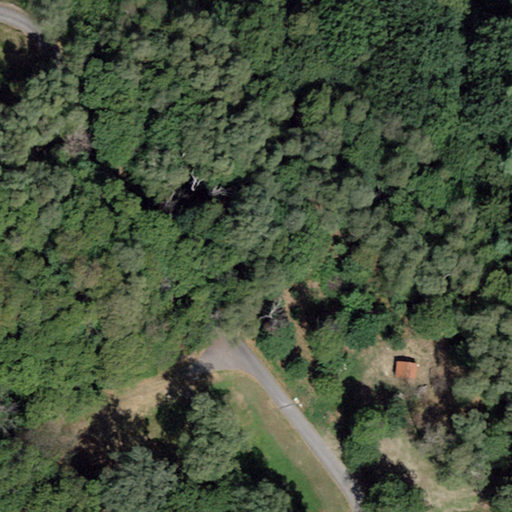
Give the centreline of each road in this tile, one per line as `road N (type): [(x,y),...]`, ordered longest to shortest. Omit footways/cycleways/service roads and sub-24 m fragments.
road 1 (unclassified): [(362,511),(96,162),(48,47),(0,15)]
road 2 (track): [(0,467),(96,405),(242,353)]
